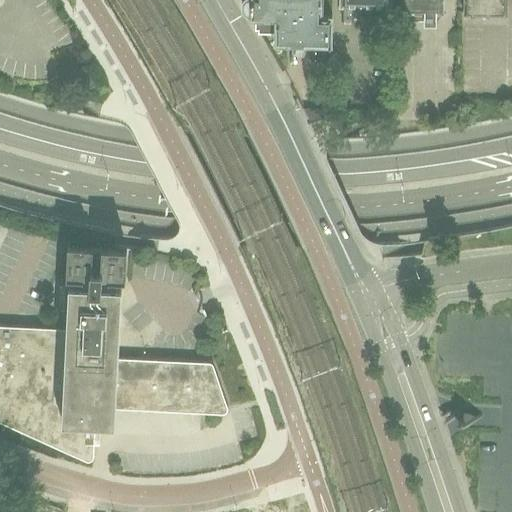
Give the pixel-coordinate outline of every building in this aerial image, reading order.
[(256,14),(256,27),(259,27),(259,31),(276,31),(276,28),(278,28),(278,39),(332,40),(332,14),(321,13),(321,0),(243,0),(243,1),(243,4),(244,7),(246,9),(248,11),(252,12),(252,14),(256,14)] [(391,0),(341,0),(341,19),(353,19),(353,18),(391,19),(391,18),(391,1),(392,1),(391,0)] [(411,21),(424,22),(437,22),(437,13),(444,13),(444,0),(399,0),(400,12),(411,12),(411,21)] [(464,0),(464,11),(509,13),(508,0),(464,0)] [(308,108),(305,108),(310,118),(329,120),(329,111),(329,108),(308,108)] [(117,407),(223,412),(224,412),(225,412),(226,411),(227,410),(228,409),(228,408),(228,407),(228,406),(214,364),(213,363),(213,362),(212,362),(211,361),(210,361),(119,357),(123,282),(126,283),(128,249),(68,247),(66,280),(70,280),(67,328),(0,325),(0,419),(82,457),(86,459),(88,460),(90,460),(92,459),(93,457),(94,455),(94,453),(96,419),(116,419),(117,407)]
